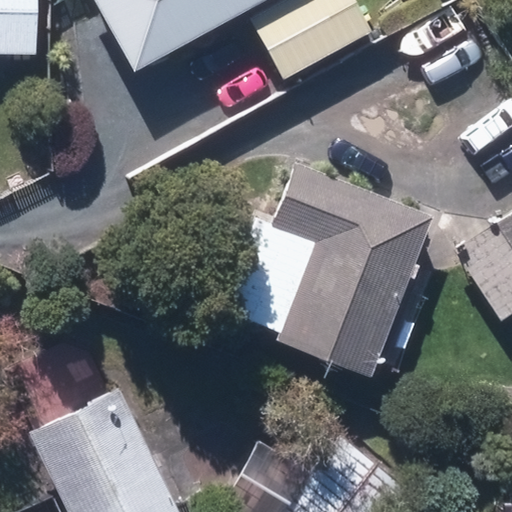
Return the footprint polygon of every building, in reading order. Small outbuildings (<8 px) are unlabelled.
[(0,0),(0,43),(39,45),(40,0),(0,0)] [(107,0),(138,57),(244,0),(107,0)] [(276,0),(256,11),(288,69),(376,21),(364,0),(276,0)] [(287,328),(375,362),(436,205),(301,153),(278,214),(324,232),(287,328)] [(511,206),(462,239),(507,308),(511,305),(511,206)] [(190,511),(127,378),(38,420),(81,511),(190,511)] [(345,428),(277,511),(386,511),(411,481),(345,428)]
